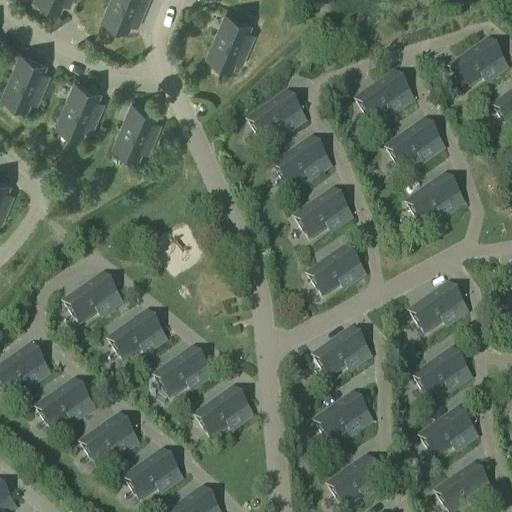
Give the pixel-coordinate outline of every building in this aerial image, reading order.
[(68,3),(69,0),(34,0),(58,10),(62,1),(68,3)] [(136,24),(146,0),(145,0),(110,0),(102,20),(126,30),(130,21),(136,24)] [(241,61),(251,38),(244,35),(248,26),(224,15),(206,58),(230,68),(234,59),(241,61)] [(486,85),(505,71),(486,44),(448,70),(464,92),(481,79),(486,85)] [(36,102),(46,78),(40,76),(44,66),(19,56),(1,98),(26,109),(30,99),(36,102)] [(392,118),(412,104),(392,76),(355,103),(370,124),(388,112),(392,118)] [(90,130),(100,107),(94,104),(98,95),(73,84),(55,127),(80,137),(84,128),(90,130)] [(511,94),(492,109),(507,130),(511,126),(511,94)] [(284,138),(304,124),(284,97),(247,123),(262,145),(280,132),(284,138)] [(147,151),(157,128),(151,125),(155,116),(131,105),(112,147),(137,158),(141,148),(147,151)] [(422,166),(442,151),(423,124),(385,151),(400,172),(418,160),(422,166)] [(309,183),(329,169),(310,142),(272,169),(287,190),(305,178),(309,183)] [(442,220),(462,206),(443,179),(405,205),(420,227),(438,214),(442,220)] [(0,221),(10,198),(3,196),(7,186),(0,183),(0,221)] [(330,235),(350,221),(331,193),(293,220),(308,242),(326,229),(330,235)] [(343,292),(363,278),(344,250),(306,277),(321,298),(339,286),(343,292)] [(100,320),(120,306),(100,278),(63,305),(78,326),(96,314),(100,320)] [(445,329),(465,315),(446,288),(408,314),(423,336),(441,323),(445,329)] [(144,357),(164,343),(145,316),(107,342),(122,364),(140,351),(144,357)] [(349,373),(369,360),(350,332),(312,359),(327,380),(345,368),(349,373)] [(28,391),(48,377),(28,349),(0,369),(0,389),(6,397),(24,385),(28,391)] [(190,393),(210,379),(191,352),(153,378),(168,400),(186,387),(190,393)] [(449,394),(469,381),(450,353),(412,379),(427,401),(445,389),(449,394)] [(72,425),(92,412),(72,384),(34,410),(50,432),(68,420),(72,425)] [(231,433),(251,419),(231,392),(194,418),(209,440),(227,427),(231,433)] [(350,439),(370,425),(351,397),(313,424),(328,446),(346,433),(350,439)] [(455,454),(475,440),(456,413),(418,439),(433,461),(451,448),(455,454)] [(116,460),(136,447),(117,419),(79,446),(94,467),(112,455),(116,460)] [(160,496),(180,482),(161,454),(123,481),(138,502),(156,490),(160,496)] [(363,502),(383,488),(364,461),(326,487),(341,509),(359,496),(363,502)] [(471,510),(491,496),(472,468),(434,495),(445,511),(454,511),(467,504),(471,510)] [(0,511),(12,511),(14,511),(0,491),(0,511)] [(214,511),(201,492),(172,511),(214,511)]
